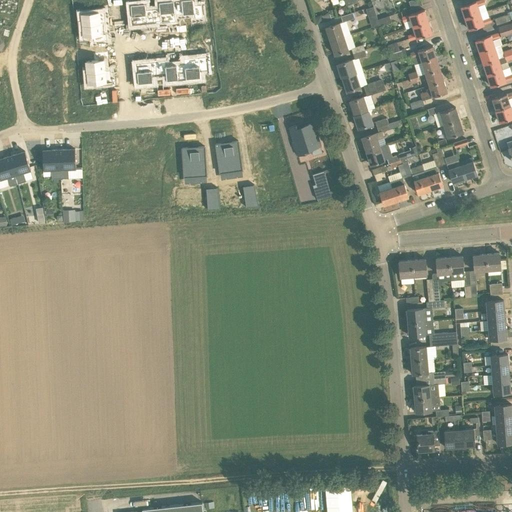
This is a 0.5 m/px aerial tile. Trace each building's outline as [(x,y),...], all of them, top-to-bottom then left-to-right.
[(176,15),(174,0),(168,0),(159,1),(160,8),(153,9),(155,22),(161,21),(161,24),(176,22),(177,22),(176,15)] [(202,17),(201,4),(194,5),(193,0),(174,0),(176,15),(194,13),(195,18),(202,17)] [(204,0),(206,15),(218,14),(217,0),(204,0)] [(217,0),(218,14),(231,13),(229,0),(217,0)] [(229,0),(231,13),(243,11),(241,0),(229,0)] [(241,0),(243,11),(255,10),(254,0),(241,0)] [(267,9),(266,0),(254,0),(255,10),(267,9)] [(421,0),(412,0),(409,1),(412,9),(423,5),(421,0)] [(478,6),(486,3),(484,0),(478,0),(473,2),(462,5),(466,17),(480,13),(478,6)] [(155,22),(153,9),(147,9),(146,2),(131,4),(133,24),(155,22)] [(374,6),(366,9),(369,18),(377,15),(374,6)] [(428,21),(425,10),(413,13),(402,17),(404,21),(406,29),(414,26),(428,21)] [(100,11),(81,13),(82,24),(101,22),(100,11)] [(334,12),(322,16),(324,22),(336,18),(334,12)] [(353,12),(344,15),(341,16),(343,22),(355,18),(353,12)] [(466,17),(470,30),(481,26),(492,22),(490,17),(483,19),(480,13),(466,17)] [(508,14),(505,16),(495,18),(497,25),(507,22),(510,21),(508,14)] [(314,17),(316,24),(324,22),(322,15),(314,17)] [(390,16),(379,19),(381,26),(392,23),(390,16)] [(428,21),(414,26),(416,33),(408,35),(410,40),(421,37),(432,33),(428,21)] [(82,24),(84,36),(92,35),(93,42),(106,40),(106,33),(102,33),(101,22),(82,24)] [(345,36),(340,22),(338,23),(326,27),(331,40),(345,36)] [(511,22),(498,27),(502,37),(511,33),(511,22)] [(480,51),(495,46),(493,39),(501,37),(499,32),(476,39),(480,51)] [(335,54),(349,50),(349,49),(345,36),(331,40),(335,54)] [(389,54),(400,50),(398,42),(386,46),(389,54)] [(351,48),(352,49),(353,53),(365,49),(363,44),(356,46),(355,47),(351,48)] [(433,45),(421,49),(410,52),(412,57),(420,55),(422,61),(436,57),(433,45)] [(495,46),(480,51),(484,63),(499,58),(495,46)] [(365,49),(353,53),(355,58),(355,59),(359,58),(367,55),(365,49)] [(389,54),(388,54),(391,62),(395,61),(407,57),(405,49),(400,50),(389,54)] [(501,64),(508,61),(507,60),(511,58),(511,53),(505,56),(499,58),(484,63),(488,74),(503,69),(501,64)] [(273,75),(271,54),(259,55),(261,76),(273,75)] [(247,57),(249,77),(261,76),(259,55),(247,57)] [(184,58),(185,63),(186,79),(201,77),(201,70),(207,69),(206,56),(184,58)] [(235,58),(237,79),(249,77),(247,57),(235,58)] [(436,57),(422,61),(426,73),(440,68),(436,57)] [(222,59),(224,80),(237,79),(235,58),(222,59)] [(105,59),(86,61),(87,72),(106,70),(105,59)] [(210,60),(212,81),(224,80),(222,59),(210,60)] [(356,73),(352,60),(352,59),(338,64),(342,77),(356,73)] [(186,79),(185,63),(166,65),(166,60),(159,61),(160,74),(166,73),(167,81),(168,80),(186,79)] [(137,63),(139,83),(154,82),(153,75),(160,74),(158,61),(137,63)] [(440,68),(426,73),(429,84),(444,80),(440,68)] [(503,69),(488,74),(491,86),(511,79),(511,73),(505,76),(503,69)] [(110,80),(107,81),(106,70),(87,72),(88,84),(97,83),(97,90),(111,88),(110,80)] [(356,73),(342,77),(347,91),(358,87),(361,86),(356,73)] [(429,84),(431,90),(420,93),(422,99),(410,103),(412,109),(425,105),(423,100),(448,92),(444,80),(429,84)] [(377,86),(375,81),(368,83),(367,83),(363,85),(365,90),(377,86)] [(378,92),(377,86),(365,90),(367,95),(370,94),(378,92)] [(511,91),(504,94),(492,98),(496,110),(511,105),(509,98),(511,97),(511,91)] [(369,110),(366,103),(364,96),(350,100),(355,114),(369,110)] [(511,108),(511,105),(496,110),(500,122),(511,118),(511,117),(511,108)] [(437,113),(435,107),(428,109),(428,110),(430,115),(434,114),(437,113)] [(444,110),(440,112),(437,113),(434,114),(438,126),(444,124),(460,119),(456,107),(444,110)] [(373,123),(372,120),(369,110),(355,114),(359,128),(370,124),(373,123)] [(416,116),(410,118),(414,130),(420,128),(416,116)] [(377,127),(389,123),(387,118),(375,121),(377,127)] [(460,119),(444,124),(448,137),(464,132),(460,119)] [(378,140),(384,138),(382,131),(391,129),(396,127),(395,122),(389,124),(389,123),(377,127),(378,132),(376,133),(362,137),(366,151),(380,146),(378,140)] [(320,146),(313,123),(300,127),(299,124),(289,127),(294,141),(292,142),(295,149),(296,149),(298,156),(312,152),(311,149),(320,146)] [(268,131),(250,136),(259,168),(275,163),(275,165),(284,163),(278,144),(272,145),(268,131)] [(446,138),(445,139),(438,141),(440,147),(441,146),(448,145),(446,138)] [(466,138),(462,140),(454,142),(455,147),(468,143),(466,138)] [(217,144),(220,172),(221,172),(242,169),(238,141),(217,144)] [(382,161),(387,159),(389,164),(402,159),(407,158),(405,151),(399,154),(392,156),(388,144),(380,146),(366,151),(371,164),(382,161)] [(59,174),(59,146),(42,146),(42,166),(51,166),(52,174),(59,174)] [(74,146),(59,146),(59,174),(65,174),(65,165),(74,165),(74,146)] [(443,165),(447,164),(441,146),(440,147),(437,148),(436,148),(438,152),(442,165),(443,165)] [(185,177),(206,175),(205,147),(183,148),(185,177)] [(160,149),(150,150),(152,179),(153,186),(167,185),(167,187),(180,186),(179,164),(178,164),(177,152),(170,152),(170,148),(160,148),(160,149)] [(25,149),(9,155),(18,182),(26,179),(23,171),(31,168),(25,149)] [(134,150),(119,151),(121,176),(133,175),(133,180),(142,180),(141,159),(134,160),(134,150)] [(438,152),(433,154),(436,165),(437,166),(437,167),(442,165),(438,152)] [(18,182),(9,155),(0,157),(0,178),(8,176),(11,184),(18,182)] [(460,161),(466,178),(478,174),(474,161),(472,157),(460,161)] [(431,189),(425,170),(412,175),(407,158),(402,159),(408,177),(413,175),(419,194),(431,189)] [(409,197),(405,183),(403,178),(408,177),(402,159),(389,164),(390,164),(392,168),(399,166),(402,178),(390,182),(391,183),(392,187),(397,201),(409,197)] [(460,161),(459,159),(447,163),(449,169),(453,182),(466,178),(460,161)] [(387,170),(385,165),(372,169),(374,174),(387,170)] [(439,172),(437,167),(437,166),(425,170),(431,189),(444,185),(440,174),(439,172)] [(324,170),(313,174),(316,184),(313,185),(317,199),(332,195),(324,170)] [(243,186),(246,207),(259,206),(255,184),(243,186)] [(218,187),(207,188),(208,209),(221,208),(218,187)] [(397,201),(392,187),(380,191),(384,205),(397,201)] [(76,220),(75,211),(75,210),(63,210),(64,222),(76,221),(76,220)] [(84,220),(83,211),(75,211),(76,220),(84,220)] [(23,214),(10,218),(13,225),(25,221),(23,214)] [(500,253),(487,254),(488,270),(501,269),(500,253)] [(474,267),(475,271),(488,270),(487,254),(473,255),(474,267)] [(450,257),(452,287),(465,286),(466,296),(466,297),(471,297),(469,271),(464,271),(463,255),(450,257)] [(450,257),(437,258),(438,270),(438,274),(445,273),(446,280),(451,280),(452,287),(450,257)] [(426,259),(420,259),(412,260),(414,276),(427,275),(427,270),(426,259)] [(414,276),(412,260),(399,261),(401,277),(414,276)] [(502,283),(490,284),(491,295),(503,294),(502,283)] [(429,301),(427,301),(427,308),(445,306),(445,300),(441,300),(435,301),(429,301)] [(504,300),(492,301),(486,301),(487,311),(504,309),(504,300)] [(408,322),(425,321),(424,308),(407,309),(408,322)] [(504,309),(487,311),(488,320),(505,319),(504,309)] [(505,319),(488,320),(489,330),(506,329),(505,319)] [(426,334),(425,328),(434,327),(434,320),(425,321),(408,322),(409,335),(421,334),(426,334)] [(489,330),(490,339),(507,338),(506,329),(489,330)] [(457,338),(457,331),(435,333),(429,334),(430,340),(442,339),(449,338),(457,338)] [(412,361),(428,359),(427,346),(410,347),(412,361)] [(508,354),(491,355),(492,365),(509,363),(508,354)] [(413,374),(429,372),(428,359),(412,361),(413,374)] [(492,365),(492,368),(492,374),(509,373),(509,363),(492,365)] [(509,373),(492,374),(493,384),(510,382),(509,373)] [(434,384),(430,384),(414,385),(415,398),(440,396),(439,384),(446,383),(446,377),(433,378),(434,384)] [(510,382),(493,384),(494,393),(511,392),(510,382)] [(416,412),(432,410),(432,404),(440,403),(440,396),(415,398),(416,412)] [(511,404),(495,405),(496,415),(511,413),(511,404)] [(511,423),(511,413),(496,415),(497,424),(511,423)] [(461,414),(453,415),(454,420),(454,428),(458,427),(458,420),(462,419),(461,414)] [(511,423),(497,424),(497,431),(497,434),(511,432),(511,423)] [(473,428),(464,429),(465,446),(475,445),(473,428)] [(464,429),(454,430),(456,447),(465,446),(464,429)] [(440,445),(439,433),(439,430),(428,431),(428,434),(418,435),(419,450),(435,449),(435,445),(440,445)] [(454,430),(445,430),(446,448),(456,447),(454,430)] [(511,432),(497,434),(498,443),(511,442),(511,432)] [(317,505),(341,506),(341,495),(335,495),(335,488),(318,487),(317,505)] [(143,508),(143,511),(132,511),(203,511),(203,502),(143,508)]
